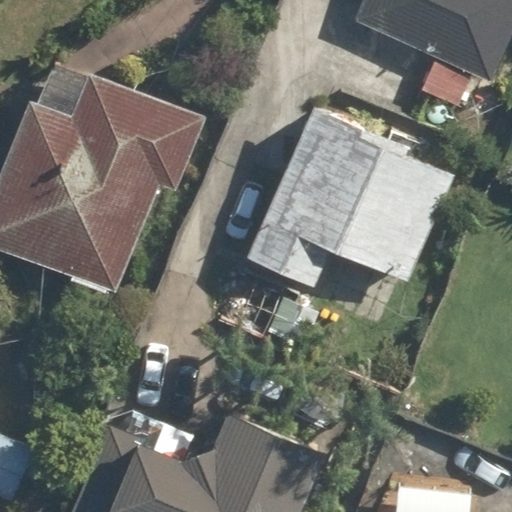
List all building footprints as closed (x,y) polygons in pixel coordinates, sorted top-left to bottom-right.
[(511,0),(370,0),(365,10),(501,76),(511,52),(511,0)] [(89,103),(51,86),(0,199),(0,233),(123,288),(172,178),(185,183),(219,107),(109,59),(89,103)] [(430,134),(333,89),(261,249),(328,279),(348,234),(422,270),(469,162),(430,134)] [(185,465),(143,446),(140,453),(107,438),(73,511),(304,511),(330,455),(235,413),(219,451),(185,465)] [(0,419),(0,486),(27,497),(50,441),(0,419)]
